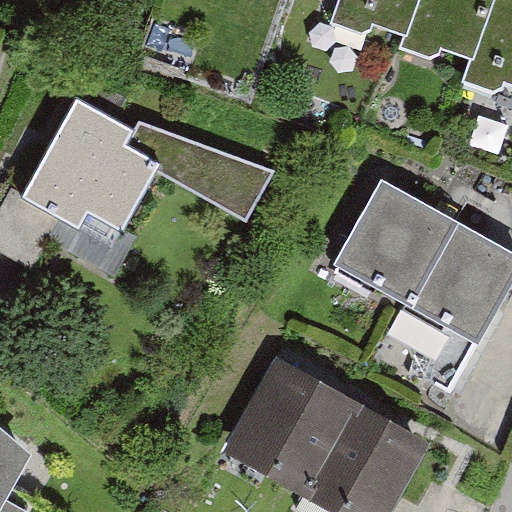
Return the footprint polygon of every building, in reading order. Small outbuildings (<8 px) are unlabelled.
[(337,0),(329,21),(363,33),(370,28),(372,23),(404,33),(416,0),(337,0)] [(472,55),(492,0),(416,0),(404,33),(399,49),(428,57),(438,52),(440,45),(472,55)] [(511,0),(492,0),(472,55),(463,79),(493,89),(501,85),(503,80),(511,84),(511,0)] [(0,253),(54,282),(80,234),(137,264),(182,178),(143,157),(149,146),(94,117),(48,203),(31,194),(0,252),(0,253)] [(277,231),(298,187),(170,134),(159,156),(195,176),(190,186),(277,231)] [(434,315),(480,232),(404,191),(359,270),(434,315)] [(499,352),(511,328),(511,254),(479,236),(434,316),(499,352)] [(385,402),(300,356),(246,455),(331,501),(385,402)] [(72,456),(0,402),(0,511),(51,511),(43,507),(72,456)] [(419,511),(454,449),(382,409),(327,511),(419,511)]
